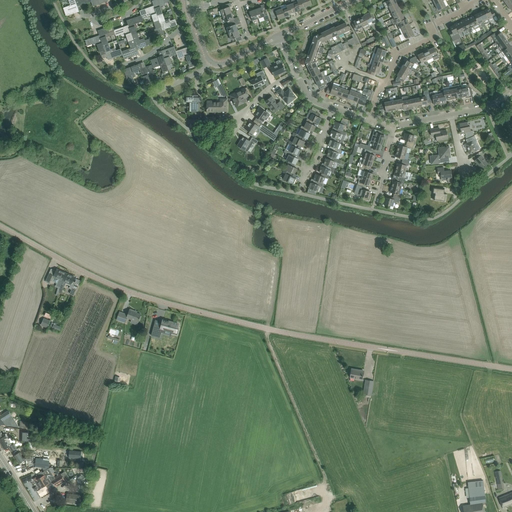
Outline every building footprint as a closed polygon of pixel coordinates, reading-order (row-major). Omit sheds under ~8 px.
[(79,11),(77,6),(74,0),(69,0),(71,5),(63,8),(66,16),(74,13),(74,12),(78,11),(79,11)] [(164,3),(169,1),(168,0),(156,0),(152,1),(154,6),(157,16),(162,14),(160,7),(165,5),(164,3)] [(295,12),(301,10),(297,0),(298,2),(292,4),(295,12)] [(300,9),(305,7),(303,0),(298,0),(297,0),(301,10),(300,9)] [(443,1),(435,5),(438,10),(444,7),(446,6),(443,1)] [(223,16),(232,13),(230,7),(231,6),(230,3),(221,6),(222,9),(221,10),(223,16)] [(392,13),(401,8),(400,6),(398,6),(397,3),(389,7),(392,13)] [(268,15),(266,10),(264,4),(261,5),(261,7),(255,9),(258,18),(268,15)] [(290,14),(295,12),(292,4),(286,6),(287,7),(286,7),(289,16),(290,15),(290,14)] [(159,20),(157,16),(154,6),(149,8),(149,7),(139,11),(141,15),(141,16),(146,15),(147,17),(151,15),(154,22),(159,20)] [(275,10),(269,12),(270,15),(276,13),(278,17),(278,19),(284,18),(281,9),(280,6),(275,8),(275,10)] [(286,7),(281,9),(284,18),(289,16),(286,7)] [(394,18),(402,14),(401,11),(402,10),(401,8),(392,13),(394,18)] [(252,20),(258,18),(255,9),(249,11),(249,10),(245,11),(248,18),(251,17),(252,20)] [(484,10),(483,10),(489,21),(493,18),(492,17),(496,16),(493,10),(490,11),(489,9),(487,10),(486,9),(484,10)] [(479,13),(484,25),(489,22),(489,21),(483,10),(481,11),(481,12),(479,13)] [(372,24),(377,22),(375,18),(373,19),(369,12),(364,15),(369,26),(373,25),(372,24)] [(232,13),(223,16),(225,22),(227,22),(228,24),(234,22),(233,19),(234,19),(232,13)] [(476,13),(474,15),(480,27),(481,26),(482,27),(484,26),(484,25),(479,13),(477,15),(476,13)] [(177,25),(175,19),(170,21),(169,19),(165,20),(162,14),(157,16),(159,20),(162,30),(164,35),(162,30),(167,28),(177,25)] [(405,16),(403,16),(402,14),(394,18),(395,18),(391,19),(394,25),(406,19),(406,18),(405,16)] [(143,21),(141,16),(141,15),(132,19),(127,21),(127,20),(127,21),(128,26),(132,35),(137,33),(134,24),(143,21)] [(359,19),(363,27),(364,30),(370,27),(369,26),(364,15),(362,16),(362,17),(359,19)] [(472,17),(469,18),(475,30),(480,27),(474,15),(473,15),(471,16),(472,17)] [(472,31),(475,30),(469,18),(467,20),(466,18),(464,19),(471,32),(472,32),(472,31)] [(358,29),(363,27),(359,19),(356,20),(355,19),(353,20),(354,23),(352,24),(356,32),(359,31),(358,29)] [(406,19),(394,25),(395,24),(397,30),(399,29),(401,28),(409,24),(406,19)] [(470,32),(471,32),(464,19),(461,21),(462,22),(460,23),(464,31),(469,29),(470,32)] [(164,35),(162,30),(159,20),(154,22),(156,29),(154,30),(155,32),(148,34),(149,39),(150,40),(159,36),(164,34),(164,35)] [(228,27),(227,27),(229,33),(229,34),(238,30),(236,24),(235,25),(234,22),(228,24),(228,27)] [(349,30),(347,26),(345,22),(340,25),(344,33),(349,30)] [(464,31),(460,23),(457,24),(457,23),(454,24),(459,34),(461,37),(463,36),(462,36),(465,34),(463,31),(464,31)] [(404,33),(412,29),(409,24),(401,28),(404,33)] [(451,30),(448,32),(453,41),(457,39),(456,38),(459,37),(459,38),(461,37),(459,34),(454,24),(451,25),(452,27),(450,28),(451,30)] [(114,31),(114,30),(112,25),(103,29),(98,31),(100,36),(103,45),(108,43),(106,36),(111,34),(110,33),(114,31)] [(338,36),(344,33),(340,25),(337,27),(336,26),(334,27),(338,36)] [(133,40),(132,35),(128,26),(124,27),(114,30),(114,31),(116,36),(125,33),(128,42),(133,40)] [(339,38),(338,36),(334,27),(331,28),(330,27),(328,28),(333,37),(334,40),(339,38)] [(327,40),(333,37),(328,28),(326,30),(326,31),(323,32),(327,40)] [(404,33),(401,35),(404,40),(414,35),(412,30),(412,29),(404,33)] [(236,41),(243,39),(242,36),(240,36),(238,30),(229,34),(231,40),(235,38),(236,41)] [(322,42),(327,40),(323,32),(318,35),(322,42)] [(497,42),(505,36),(503,34),(502,34),(500,32),(498,34),(496,32),(491,35),(497,42)] [(144,38),(140,40),(137,33),(132,35),(133,40),(137,49),(142,47),(142,48),(151,44),(150,40),(149,39),(145,41),(144,38)] [(321,45),(322,42),(318,35),(314,36),(314,37),(321,45)] [(106,54),(103,45),(100,36),(95,37),(85,40),(87,46),(92,44),(94,43),(98,46),(100,52),(101,56),(106,54)] [(498,48),(507,42),(505,39),(506,38),(505,36),(497,42),(495,44),(498,48)] [(320,47),(321,45),(314,37),(313,39),(312,39),(312,41),(313,41),(312,44),(322,48),(320,47)] [(353,38),(347,40),(350,47),(356,44),(355,42),(354,39),(353,38)] [(139,54),(137,49),(133,40),(128,42),(130,48),(128,49),(129,51),(122,54),(122,55),(124,59),(134,56),(134,55),(138,54),(139,54)] [(501,52),(511,45),(509,42),(508,43),(507,42),(498,48),(501,52)] [(116,48),(110,49),(108,43),(103,45),(106,54),(108,60),(108,59),(113,58),(122,55),(122,54),(121,49),(117,51),(116,48)] [(343,46),(342,44),(342,43),(336,45),(337,47),(338,46),(341,51),(345,49),(343,46)] [(481,53),(485,51),(479,43),(478,45),(476,46),(481,53)] [(320,53),(322,48),(312,44),(311,47),(309,47),(309,49),(318,53),(319,52),(320,53)] [(337,53),(341,51),(338,46),(337,47),(336,45),(331,48),(332,51),(335,50),(337,53)] [(503,57),(511,50),(511,48),(511,47),(511,46),(511,45),(501,52),(500,53),(503,57)] [(177,54),(176,51),(174,46),(166,49),(167,50),(162,51),(163,56),(167,65),(170,64),(172,64),(172,63),(169,57),(177,54)] [(188,63),(194,61),(188,47),(184,49),(183,48),(176,51),(177,54),(178,59),(183,57),(186,56),(188,63)] [(387,51),(378,48),(375,47),(373,52),(374,53),(376,54),(384,57),(387,51)] [(439,58),(438,55),(434,47),(429,50),(434,60),(439,58)] [(316,59),(318,53),(309,49),(308,51),(309,52),(308,55),(316,59)] [(434,60),(429,50),(423,52),(427,60),(432,58),(434,60)] [(506,61),(511,57),(511,50),(503,57),(506,61)] [(427,60),(423,52),(418,55),(421,63),(424,62),(426,65),(428,64),(427,60)] [(376,54),(374,59),(383,62),(384,57),(376,54)] [(168,70),(167,65),(163,56),(159,58),(158,57),(151,60),(152,65),(154,68),(161,65),(163,72),(168,70),(169,72),(168,70)] [(406,60),(403,65),(411,69),(414,71),(416,69),(413,67),(414,64),(418,62),(415,56),(411,59),(409,61),(406,60)] [(260,61),(264,68),(271,65),(267,58),(260,61)] [(374,59),(372,65),(381,68),(383,62),(374,59)] [(281,62),(270,67),(274,76),(285,71),(281,62)] [(310,71),(318,67),(315,62),(307,66),(310,71)] [(154,68),(152,65),(145,67),(145,68),(140,69),(138,64),(138,65),(140,70),(145,84),(150,82),(148,75),(155,72),(154,68)] [(134,72),(140,70),(138,65),(124,70),(126,74),(125,74),(129,84),(134,82),(133,78),(135,77),(134,72)] [(379,74),(381,68),(372,65),(371,70),(369,69),(367,73),(374,75),(375,72),(379,74)] [(408,74),(411,69),(403,65),(400,70),(408,74)] [(312,77),(324,71),(320,72),(318,67),(310,71),(312,77)] [(265,76),(263,70),(256,74),(257,77),(250,81),(252,85),(253,84),(255,89),(265,84),(262,77),(265,76)] [(396,80),(396,81),(400,81),(403,82),(405,80),(406,77),(408,78),(409,76),(408,75),(408,74),(400,70),(399,72),(397,75),(398,76),(396,78),(396,79),(396,80)] [(324,71),(312,77),(313,79),(314,78),(316,82),(327,77),(326,75),(325,76),(325,75),(324,72),(324,71)] [(327,83),(325,80),(326,80),(327,81),(327,82),(328,82),(329,82),(330,81),(330,80),(330,79),(330,78),(329,76),(327,77),(316,82),(319,87),(321,91),(327,86),(326,83),(327,83)] [(221,84),(217,86),(223,97),(226,97),(227,96),(221,84)] [(342,97),(345,86),(346,85),(343,84),(342,86),(340,85),(339,87),(336,96),(342,97)] [(462,87),(464,97),(465,97),(466,98),(473,97),(471,88),(469,89),(469,84),(466,85),(466,87),(462,87)] [(327,88),(326,93),(330,94),(330,93),(336,96),(339,87),(333,85),(332,88),(328,87),(327,88)] [(462,87),(461,88),(460,85),(455,86),(458,98),(464,97),(462,87)] [(350,91),(347,90),(348,87),(345,86),(342,97),(347,99),(350,91)] [(452,99),(458,98),(455,86),(450,87),(452,99)] [(446,100),(452,99),(450,87),(444,88),(446,100)] [(249,96),(245,88),(230,95),(236,106),(246,101),(244,98),(249,96)] [(287,104),(292,100),(296,97),(289,89),(284,93),(281,89),(277,92),(282,99),(283,98),(287,104)] [(353,100),(357,89),(356,92),(350,90),(350,91),(347,99),(349,100),(350,99),(353,100)] [(362,94),(359,93),(359,90),(357,89),(353,100),(357,101),(356,102),(359,103),(362,94)] [(362,94),(359,103),(364,105),(366,101),(367,99),(370,100),(373,91),(368,89),(367,93),(363,91),(362,94)] [(430,103),(429,96),(428,91),(425,91),(424,97),(420,98),(422,107),(428,106),(427,103),(430,103)] [(432,92),(429,93),(430,96),(432,96),(433,100),(433,102),(434,105),(440,104),(440,103),(439,94),(438,94),(434,95),(432,92)] [(198,102),(198,97),(198,95),(190,95),(190,97),(190,102),(190,111),(198,112),(198,102)] [(284,107),(283,105),(280,101),(277,103),(272,96),(265,102),(272,111),(276,107),(279,111),(284,107)] [(407,96),(402,97),(402,99),(402,101),(404,110),(410,109),(408,100),(407,96)] [(396,100),(395,98),(393,98),(393,101),(390,101),(392,111),(398,109),(396,100)] [(219,111),(227,111),(227,99),(221,99),(221,103),(212,102),(212,101),(207,101),(207,112),(218,112),(218,111),(219,111)] [(415,108),(416,108),(414,99),(408,100),(410,109),(413,109),(413,110),(415,109),(415,108)] [(382,101),(379,110),(385,109),(386,112),(392,111),(390,101),(385,102),(385,101),(383,100),(382,101)] [(258,112),(255,116),(256,117),(263,122),(265,119),(264,118),(267,113),(264,110),(259,107),(257,111),(258,112)] [(307,119),(313,122),(313,121),(318,124),(321,118),(315,115),(316,112),(310,109),(308,113),(311,114),(309,120),(307,119)] [(312,124),(313,122),(307,119),(305,121),(304,124),(305,124),(304,127),(307,129),(308,129),(313,132),(316,126),(312,124)] [(347,126),(348,123),(342,120),(340,123),(335,121),(333,127),(338,129),(343,131),(343,130),(345,125),(347,126)] [(247,125),(245,129),(249,132),(253,134),(256,129),(257,130),(259,128),(259,127),(253,122),(251,121),(248,126),(247,125)] [(467,138),(474,135),(473,131),(471,131),(470,126),(468,126),(467,122),(459,124),(461,133),(466,132),(467,138)] [(259,127),(259,128),(274,139),(277,135),(261,124),(259,127)] [(307,129),(304,127),(301,126),(299,129),(300,130),(298,135),(300,136),(307,139),(310,134),(306,132),(307,129)] [(437,141),(443,139),(448,138),(446,130),(440,131),(439,128),(430,130),(431,136),(436,135),(437,141)] [(347,132),(343,130),(343,131),(338,129),(337,132),(332,130),(330,136),(336,139),(337,138),(339,139),(340,139),(342,134),(346,135),(347,132)] [(384,139),(385,136),(382,135),(383,132),(381,131),(377,130),(376,133),(373,132),(372,136),(370,141),(382,145),(384,139)] [(298,135),(293,133),(292,136),(294,137),(292,142),(299,146),(299,145),(302,147),(305,141),(299,138),(300,136),(298,135)] [(415,141),(413,140),(414,135),(405,133),(403,140),(408,141),(407,144),(414,146),(415,141)] [(237,146),(244,150),(250,141),(243,137),(241,140),(240,142),(239,142),(237,146)] [(475,143),(473,140),(472,137),(466,139),(467,143),(465,144),(464,145),(466,148),(467,148),(468,148),(468,149),(467,149),(470,154),(472,153),(473,153),(477,151),(480,150),(478,146),(475,148),(474,144),(475,143)] [(344,140),(340,139),(339,139),(337,138),(336,139),(335,141),(330,139),(328,145),(335,148),(337,149),(341,150),(343,144),(342,144),(344,140)] [(299,146),(292,142),(289,141),(289,142),(285,149),(289,151),(296,154),(298,155),(301,150),(297,148),(299,146)] [(382,145),(370,141),(369,141),(368,146),(365,145),(363,149),(365,149),(371,151),(372,148),(380,151),(382,145)] [(436,155),(430,156),(431,164),(439,163),(449,162),(448,158),(449,157),(449,153),(450,153),(449,146),(447,147),(447,146),(445,146),(440,147),(438,148),(439,155),(436,155)] [(342,150),(341,150),(337,149),(335,148),(334,151),(329,149),(327,155),(328,156),(336,159),(336,158),(338,153),(341,154),(342,150)] [(294,157),(296,154),(289,151),(285,149),(284,152),(285,153),(285,154),(286,156),(287,157),(286,160),(288,161),(295,164),(298,159),(294,157)] [(375,155),(370,154),(371,151),(365,149),(364,152),(366,152),(364,158),(373,161),(375,155)] [(397,151),(395,157),(404,159),(406,153),(397,150),(397,151)] [(479,153),(473,156),(476,159),(475,161),(482,169),(484,167),(485,167),(486,167),(485,166),(488,163),(479,153)] [(341,160),(336,158),(336,159),(328,156),(327,158),(326,158),(323,164),(326,165),(333,167),(334,168),(336,168),(338,163),(340,164),(341,160)] [(357,165),(357,166),(359,166),(365,168),(366,165),(371,167),(373,161),(364,158),(361,157),(359,163),(358,163),(357,165)] [(293,167),(295,164),(288,161),(287,164),(288,164),(285,169),(285,170),(291,172),(293,174),(294,174),(297,169),(293,167)] [(408,166),(409,163),(403,161),(402,164),(397,163),(396,169),(405,171),(407,166),(408,166)] [(331,176),(334,168),(333,167),(326,165),(325,167),(321,166),(319,172),(322,173),(328,176),(328,175),(331,176)] [(359,166),(358,169),(359,169),(361,170),(360,172),(363,173),(362,177),(371,179),(373,174),(364,171),(365,168),(359,166)] [(448,180),(448,183),(452,182),(451,170),(444,171),(444,168),(438,168),(438,174),(441,173),(441,179),(448,178),(448,180)] [(285,170),(285,169),(283,172),(286,174),(283,179),(293,184),(296,178),(292,177),(293,174),(291,172),(285,170)] [(405,172),(405,171),(396,169),(394,175),(399,176),(399,179),(405,180),(407,181),(408,176),(407,176),(408,172),(405,172)] [(328,176),(322,173),(321,176),(316,174),(313,180),(317,181),(323,183),(325,178),(327,179),(328,176)] [(371,179),(362,177),(358,175),(357,179),(359,179),(357,184),(363,186),(364,184),(369,185),(371,179)] [(404,185),(405,180),(399,179),(398,182),(393,181),(392,186),(401,189),(402,185),(404,185)] [(323,184),(323,183),(317,181),(316,184),(310,182),(308,188),(320,192),(323,184)] [(362,189),(363,186),(357,184),(356,190),(360,192),(359,196),(368,199),(370,192),(362,189)] [(399,195),(401,189),(392,186),(390,193),(395,194),(394,196),(400,198),(401,195),(399,195)] [(444,188),(439,188),(433,187),(432,193),(435,193),(434,200),(446,202),(447,194),(443,194),(443,192),(444,192),(444,188)] [(399,203),(400,198),(394,196),(394,199),(385,197),(383,204),(393,206),(394,202),(399,203)] [(49,273),(46,280),(49,282),(52,275),(55,276),(60,279),(57,286),(60,287),(58,290),(59,291),(60,287),(67,274),(57,269),(56,271),(51,269),(49,273)] [(59,291),(59,293),(61,294),(66,283),(71,286),(73,287),(72,289),(69,294),(74,296),(77,288),(73,287),(75,282),(73,281),(75,277),(67,274),(60,287),(59,291)] [(138,322),(139,319),(141,315),(134,312),(135,311),(130,309),(128,315),(119,312),(117,320),(125,323),(127,318),(138,322)] [(44,319),(41,326),(48,329),(50,321),(44,319)] [(177,328),(178,324),(163,320),(161,327),(154,325),(151,335),(159,338),(161,332),(162,333),(163,329),(172,331),(171,334),(177,335),(179,329),(177,328)] [(118,335),(119,329),(110,327),(109,333),(118,335)] [(362,379),(363,377),(363,372),(356,370),(352,369),(350,378),(362,379)] [(374,381),(366,380),(363,394),(371,396),(374,381)] [(0,423),(0,424),(18,426),(8,410),(0,415),(0,423)] [(28,438),(29,432),(21,432),(21,442),(25,443),(32,443),(32,438),(28,438)] [(24,460),(30,461),(30,457),(22,457),(19,452),(14,456),(19,464),(24,460)] [(40,485),(54,477),(49,469),(44,472),(46,474),(44,475),(43,473),(37,477),(38,479),(37,479),(40,485)] [(501,470),(495,472),(498,483),(496,483),(497,489),(505,488),(501,470)] [(66,481),(61,474),(55,478),(54,477),(40,485),(42,488),(46,485),(50,490),(56,487),(66,481)] [(471,505),(463,506),(464,511),(484,511),(482,503),(485,502),(485,498),(483,483),(468,484),(469,488),(471,505)] [(511,492),(499,498),(501,503),(503,508),(511,503),(511,492)] [(66,493),(66,502),(81,504),(82,495),(66,493)]
